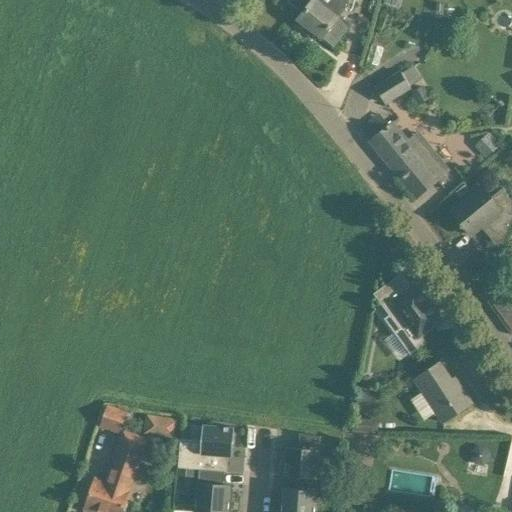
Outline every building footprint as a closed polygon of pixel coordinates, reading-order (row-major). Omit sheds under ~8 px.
[(350,1),(350,0),(288,0),(288,2),(301,12),(296,19),(322,38),(350,1)] [(401,72),(375,87),(385,102),(410,87),(401,72)] [(418,104),(431,97),(424,85),(411,92),(418,104)] [(369,141),(417,200),(441,180),(439,178),(450,170),(434,150),(423,159),(392,121),(388,125),(369,141)] [(474,146),(486,159),(501,145),(489,133),(474,146)] [(466,184),(456,192),(460,197),(470,189),(466,184)] [(500,249),(511,220),(511,201),(502,189),(491,198),(483,187),(452,211),(467,229),(474,223),(478,227),(476,228),(477,230),(481,227),(500,249)] [(442,320),(425,297),(416,285),(385,307),(391,315),(386,318),(411,352),(424,342),(420,336),(442,320)] [(497,309),(511,307),(511,290),(488,290),(486,293),(495,307),(497,309)] [(440,362),(424,373),(413,380),(441,424),(472,403),(460,385),(457,387),(440,362)] [(366,376),(358,374),(355,386),(368,389),(370,381),(366,376)] [(146,414),(144,433),(174,437),(177,419),(146,414)] [(120,430),(122,418),(101,415),(99,427),(120,430)] [(352,418),(352,432),(377,433),(377,419),(352,418)] [(204,425),(202,439),(201,452),(180,450),(179,467),(200,469),(225,471),(228,471),(229,456),(233,456),(236,427),(204,425)] [(104,480),(96,477),(85,508),(96,511),(121,511),(146,438),(123,429),(104,480)] [(297,476),(317,477),(320,436),(300,433),(298,448),(288,448),(287,461),(283,461),(282,473),(286,473),(286,475),(297,476)] [(192,495),(194,469),(178,468),(176,494),(192,495)] [(224,484),(225,471),(200,469),(199,482),(197,482),(196,491),(196,511),(203,511),(228,511),(231,511),(232,499),(230,498),(230,485),(224,484)] [(280,502),(278,511),(314,511),(317,477),(297,476),(296,489),(285,489),(284,502),(280,502)]
